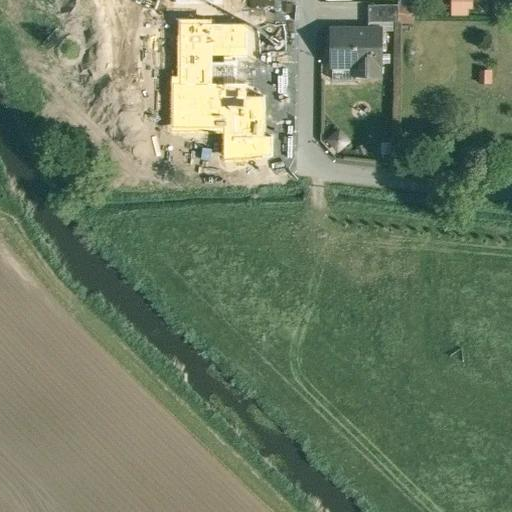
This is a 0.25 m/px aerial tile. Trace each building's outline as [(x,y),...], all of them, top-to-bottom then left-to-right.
[(102,8),(101,0),(78,0),(79,9),(102,8)] [(468,0),(450,0),(450,15),(468,16),(468,0)] [(399,4),(368,3),(368,20),(399,21),(399,4)] [(380,28),(332,28),(332,63),(356,63),(355,72),(378,72),(378,63),(380,63),(380,28)] [(264,144),(286,144),(286,120),(264,120),(264,144)] [(244,136),(244,122),(224,121),(223,135),(244,136)]
